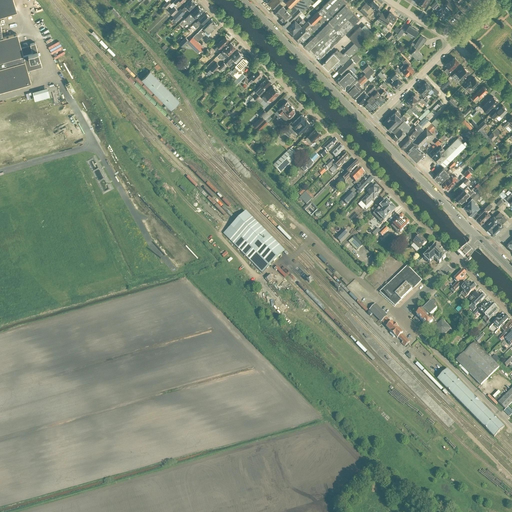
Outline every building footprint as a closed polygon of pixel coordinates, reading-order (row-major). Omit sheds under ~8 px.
[(0,23),(0,16),(17,11),(13,0),(0,0),(0,91),(31,83),(27,70),(42,66),(37,48),(35,42),(30,44),(31,48),(22,50),(17,33),(2,37),(0,23)] [(193,0),(189,0),(184,5),(185,6),(182,9),(184,11),(187,8),(190,10),(197,3),(193,0)] [(311,0),(287,0),(286,2),(290,7),(287,10),(283,6),(276,13),(284,22),(282,24),(285,28),(302,11),(313,1),(311,0)] [(320,58),(360,19),(346,4),(347,3),(343,0),(328,0),(323,5),(323,6),(318,11),(297,31),(293,35),(292,35),(293,36),(294,37),(296,39),(299,42),(302,39),(303,40),(307,36),(308,35),(310,33),(311,33),(314,35),(313,36),(304,45),(308,49),(309,50),(311,49),(320,58)] [(373,0),(369,4),(367,1),(362,6),(367,10),(371,6),(375,10),(379,5),(373,0)] [(439,3),(436,0),(431,5),(434,8),(435,7),(438,11),(437,12),(439,15),(440,16),(441,16),(441,17),(442,17),(443,17),(444,17),(445,16),(446,16),(448,14),(438,4),(439,3)] [(454,8),(456,5),(450,0),(446,0),(447,0),(446,1),(447,2),(444,4),(451,11),(454,8)] [(198,5),(191,12),(191,13),(188,16),(191,19),(195,16),(196,17),(203,10),(198,5)] [(173,15),(178,10),(175,6),(174,6),(172,8),(169,11),(173,15)] [(180,8),(178,10),(173,15),(172,16),(172,17),(171,19),(174,22),(176,20),(176,21),(185,13),(180,8)] [(377,19),(386,25),(389,20),(393,22),(396,16),(389,12),(387,15),(382,12),(377,19)] [(206,13),(200,20),(199,19),(196,22),(195,22),(193,24),(196,28),(202,22),(203,23),(210,17),(206,13)] [(290,30),(303,18),(300,16),(297,19),(298,20),(296,21),(295,20),(287,27),(290,30)] [(211,18),(203,27),(206,31),(205,32),(208,36),(211,33),(210,32),(217,24),(211,18)] [(293,33),(301,26),(299,24),(301,23),(302,24),(305,21),(303,18),(290,30),(293,33)] [(154,28),(153,27),(156,25),(153,21),(146,28),(150,32),(154,28)] [(418,30),(409,24),(406,30),(409,31),(406,34),(411,37),(413,34),(415,35),(418,30)] [(337,49),(333,53),(338,59),(343,64),(359,47),(370,36),(360,25),(349,37),(354,42),(342,55),(337,49)] [(187,42),(193,48),(197,53),(204,47),(198,41),(204,34),(200,30),(198,33),(197,32),(187,42)] [(225,35),(217,44),(218,45),(214,49),(216,50),(218,48),(220,47),(221,48),(230,40),(225,35)] [(415,46),(417,48),(418,45),(420,46),(420,47),(424,41),(425,41),(426,38),(421,35),(414,46),(415,46)] [(186,37),(184,39),(179,43),(182,46),(187,42),(189,40),(186,37)] [(59,39),(48,46),(55,58),(66,52),(59,39)] [(231,50),(233,48),(235,46),(234,46),(235,45),(234,44),(233,44),(232,43),(231,44),(230,42),(222,50),(223,50),(221,52),(225,57),(229,53),(228,53),(229,52),(230,52),(231,51),(231,50)] [(418,49),(419,48),(420,46),(418,45),(417,48),(415,46),(411,51),(412,52),(419,59),(419,58),(420,59),(423,56),(423,55),(423,54),(418,49)] [(235,64),(243,56),(243,55),(243,54),(242,53),(240,53),(238,51),(227,62),(230,65),(232,62),(235,64)] [(350,68),(361,57),(356,52),(339,69),(343,74),(337,80),(343,86),(345,87),(349,84),(358,76),(350,68)] [(326,67),(329,68),(338,59),(333,53),(332,53),(324,61),(324,62),(323,63),(325,65),(326,67)] [(245,64),(249,60),(248,59),(248,58),(246,57),(244,55),(243,56),(235,64),(232,67),(233,69),(232,70),(235,72),(234,74),(237,77),(241,72),(239,70),(240,68),(241,68),(243,67),(243,66),(245,64)] [(456,65),(460,61),(456,57),(454,57),(451,60),(451,59),(446,65),(448,67),(444,70),(448,74),(451,71),(453,69),(457,65),(456,65)] [(343,64),(338,59),(329,68),(336,71),(338,69),(343,64)] [(410,74),(414,69),(409,64),(410,63),(406,59),(403,61),(405,63),(401,66),(404,69),(403,70),(407,75),(410,73),(410,74)] [(210,74),(220,65),(217,62),(207,71),(210,74)] [(224,62),(221,64),(218,67),(221,70),(226,64),(224,62)] [(371,67),(372,67),(367,63),(361,69),(365,73),(371,67)] [(465,75),(469,71),(465,67),(464,66),(463,67),(460,70),(459,70),(456,73),(455,72),(452,75),(458,81),(462,78),(463,79),(466,76),(465,75)] [(362,83),(367,78),(368,78),(371,76),(370,75),(374,71),(371,67),(365,73),(364,74),(358,80),(359,81),(355,84),(348,90),(352,95),(354,95),(357,91),(358,91),(362,88),(362,87),(360,85),(362,83)] [(261,75),(262,73),(258,69),(248,79),(245,76),(241,80),(243,82),(245,81),(248,84),(253,79),(255,81),(258,78),(260,79),(262,75),(261,75)] [(171,110),(180,101),(181,101),(151,70),(142,78),(142,79),(171,110)] [(397,86),(403,81),(399,77),(400,77),(398,75),(399,74),(396,71),(391,76),(393,79),(390,82),(394,86),(395,84),(397,86)] [(264,87),(265,88),(266,87),(267,86),(267,85),(271,82),(270,81),(270,79),(269,79),(267,77),(260,84),(261,84),(255,90),(255,89),(251,93),(252,94),(254,93),(255,94),(253,96),(256,99),(261,93),(259,91),(264,87)] [(473,88),(479,81),(475,77),(472,80),(471,79),(464,86),(467,89),(470,92),(474,88),(473,88)] [(446,86),(451,81),(449,78),(444,83),(440,86),(443,89),(446,86)] [(428,92),(432,87),(426,82),(422,86),(428,92)] [(476,101),(488,90),(483,85),(477,92),(472,97),(476,101)] [(271,100),(279,92),(278,91),(279,91),(276,89),(275,88),(274,86),(273,87),(273,86),(262,97),(266,102),(269,99),(271,100)] [(361,104),(377,89),(374,86),(368,93),(364,90),(356,98),(361,104)] [(424,96),(428,92),(422,86),(418,90),(424,96)] [(35,100),(50,96),(48,87),(33,91),(35,100)] [(369,100),(366,103),(368,106),(381,93),(378,90),(374,94),(373,93),(367,98),(369,100)] [(381,93),(368,106),(372,109),(373,109),(374,108),(375,108),(376,106),(377,106),(378,104),(379,104),(381,102),(381,101),(384,98),(384,97),(387,94),(387,93),(384,90),(381,93)] [(417,103),(419,100),(422,104),(424,103),(425,104),(427,103),(422,97),(421,99),(416,94),(414,95),(413,94),(411,97),(417,103)] [(492,106),(498,101),(493,96),(483,107),(486,110),(491,105),(492,106)] [(414,106),(417,103),(411,97),(408,100),(409,101),(407,102),(412,107),(411,108),(413,111),(416,108),(414,106)] [(457,103),(451,97),(448,100),(454,106),(457,103)] [(286,119),(295,110),(293,109),(294,107),(291,104),(287,100),(282,106),(282,105),(275,112),(278,116),(280,114),(286,119)] [(507,110),(503,105),(497,111),(497,110),(492,115),(495,118),(496,117),(499,120),(503,115),(503,114),(507,110)] [(473,109),(470,106),(463,112),(466,115),(473,109)] [(425,115),(430,111),(428,108),(419,117),(421,119),(425,115)] [(386,124),(393,131),(400,123),(410,114),(407,111),(401,116),(400,116),(400,117),(399,116),(401,114),(397,110),(395,112),(391,117),(392,118),(386,124)] [(291,121),(283,130),(288,135),(292,132),(295,135),(302,128),(304,130),(307,127),(305,125),(309,122),(304,117),(304,115),(303,114),(302,114),(301,114),(293,122),(291,121)] [(262,116),(253,124),(259,130),(268,122),(262,116)] [(423,126),(429,120),(425,116),(419,122),(423,126)] [(511,116),(503,125),(506,127),(508,125),(511,129),(511,128),(511,116)] [(400,123),(393,131),(391,132),(391,135),(395,139),(398,142),(407,133),(405,132),(411,126),(408,123),(405,120),(401,123),(400,123)] [(487,124),(483,120),(475,128),(485,138),(488,135),(482,129),(487,124)] [(414,136),(413,135),(414,134),(416,137),(418,135),(424,129),(418,123),(399,143),(404,147),(407,143),(408,144),(413,138),(414,136)] [(431,131),(435,127),(431,123),(427,127),(426,127),(413,141),(415,144),(408,152),(417,160),(421,156),(423,158),(426,154),(421,149),(425,146),(423,144),(433,133),(431,131)] [(314,140),(321,133),(321,132),(320,131),(319,131),(316,128),(305,138),(312,145),(313,145),(315,142),(315,141),(314,140)] [(493,131),(488,136),(492,140),(497,135),(493,131)] [(475,139),(480,144),(484,141),(479,135),(475,139)] [(445,150),(442,146),(432,156),(438,162),(439,161),(440,161),(445,166),(448,163),(451,167),(456,162),(453,159),(466,145),(468,143),(465,141),(464,143),(458,137),(445,150)] [(330,150),(335,146),(334,145),(337,143),(334,140),(330,144),(329,143),(324,149),(326,151),(324,152),(320,156),(323,158),(331,151),(330,150)] [(340,153),(344,149),(339,144),(335,148),(330,152),(336,159),(341,154),(340,153)] [(280,175),(298,157),(291,149),(273,167),(280,175)] [(313,163),(319,158),(315,154),(310,159),(310,160),(304,167),(308,170),(314,164),(313,163)] [(344,163),(348,159),(346,157),(346,155),(345,155),(344,155),(334,165),(335,166),(333,167),(337,171),(344,164),(344,163)] [(331,160),(325,167),(323,168),(326,172),(328,170),(335,164),(331,160)] [(350,174),(359,165),(355,161),(351,165),(350,164),(344,170),(347,172),(342,178),(345,181),(351,175),(350,174)] [(468,169),(463,173),(467,177),(472,173),(474,170),(471,166),(468,169)] [(445,167),(440,171),(435,176),(440,182),(441,183),(453,170),(450,167),(448,170),(445,167)] [(364,174),(365,174),(360,169),(351,177),(356,183),(363,175),(364,175),(364,174)] [(454,182),(458,178),(457,177),(457,176),(456,175),(456,176),(455,175),(454,176),(452,174),(442,184),(442,185),(444,186),(445,186),(448,189),(450,186),(451,187),(452,187),(455,184),(455,183),(454,182)] [(361,185),(356,190),(358,192),(357,193),(359,195),(363,191),(363,190),(365,188),(365,189),(373,181),(369,177),(366,180),(366,179),(361,184),(361,185)] [(346,181),(345,181),(342,178),(337,183),(332,188),(335,192),(340,187),(346,181)] [(480,184),(474,190),(470,194),(473,197),(464,206),(468,210),(468,211),(469,211),(469,212),(470,213),(471,213),(471,212),(472,213),(474,215),(477,212),(475,210),(479,205),(476,203),(477,202),(476,201),(477,200),(476,199),(485,190),(481,186),(480,184)] [(376,196),(381,192),(375,185),(371,189),(371,188),(367,192),(370,194),(361,202),(366,207),(374,200),(377,197),(376,196)] [(462,203),(470,194),(474,190),(473,188),(472,189),(468,186),(456,197),(456,198),(456,199),(457,199),(457,200),(458,200),(459,200),(462,203)] [(307,205),(313,200),(306,193),(300,198),(307,205)] [(504,202),(501,198),(496,203),(500,207),(504,202)] [(391,215),(396,211),(387,202),(373,215),(382,224),(384,222),(388,219),(390,219),(391,217),(391,215)] [(489,209),(493,206),(491,204),(492,203),(491,202),(476,217),(481,223),(488,216),(490,215),(490,214),(488,211),(489,210),(489,209)] [(502,223),(507,219),(504,215),(503,215),(500,212),(495,216),(494,215),(484,225),(493,235),(503,224),(502,223)] [(231,227),(224,235),(241,252),(262,274),(266,271),(269,267),(285,252),(281,248),(261,228),(256,223),(246,213),(231,227)] [(406,231),(409,228),(407,227),(409,225),(407,223),(408,222),(405,219),(404,220),(402,217),(392,227),(399,235),(404,230),(406,231)] [(375,238),(381,231),(378,228),(372,235),(375,238)] [(385,228),(381,231),(379,234),(383,238),(389,232),(385,228)] [(340,243),(348,235),(343,230),(335,238),(340,243)] [(418,238),(412,232),(407,237),(420,250),(427,244),(426,243),(426,242),(424,241),(420,237),(418,238)] [(347,244),(356,252),(363,246),(354,237),(347,244)] [(447,257),(436,247),(429,254),(429,253),(428,254),(425,251),(417,258),(421,262),(424,259),(429,265),(434,260),(439,265),(442,262),(447,257)] [(415,288),(422,282),(408,267),(381,293),(384,296),(396,307),(402,301),(401,301),(412,290),(409,287),(411,284),(415,288)] [(460,285),(466,278),(465,276),(466,275),(463,271),(454,280),(457,283),(451,288),(452,289),(456,293),(462,287),(460,285)] [(467,298),(475,289),(475,288),(474,286),(473,286),(472,286),(469,283),(467,285),(467,284),(462,290),(464,292),(461,295),(465,299),(466,297),(467,298)] [(476,308),(484,299),(484,298),(483,297),(482,297),(481,296),(478,293),(476,296),(475,295),(472,298),(473,299),(469,302),(472,304),(471,305),(472,305),(469,308),(473,313),(475,311),(476,310),(475,308),(476,308)] [(445,332),(448,329),(445,325),(446,324),(442,320),(440,322),(438,324),(435,322),(436,321),(433,318),(433,317),(431,315),(437,310),(435,307),(436,306),(432,302),(430,304),(422,312),(421,312),(419,312),(417,314),(417,316),(415,319),(419,323),(421,321),(428,327),(431,324),(438,332),(437,333),(441,337),(446,333),(445,332)] [(493,313),(496,310),(496,309),(496,308),(495,307),(494,307),(493,307),(492,307),(490,304),(486,307),(487,307),(486,308),(484,307),(479,312),(484,316),(483,316),(485,318),(491,312),(493,313)] [(387,318),(375,306),(375,305),(370,311),(382,323),(387,328),(391,323),(386,318),(387,318)] [(498,313),(496,310),(493,313),(491,312),(485,318),(482,320),(486,324),(489,321),(489,322),(498,313)] [(499,330),(508,322),(508,321),(508,320),(506,319),(505,318),(504,318),(502,316),(499,319),(497,321),(497,322),(496,322),(495,322),(495,323),(494,323),(494,324),(494,325),(495,326),(494,327),(497,330),(498,329),(499,330)] [(508,337),(511,332),(511,323),(511,322),(506,327),(505,327),(502,330),(504,333),(503,334),(505,336),(506,335),(508,337)] [(409,343),(402,335),(403,334),(398,329),(394,325),(392,323),(391,323),(387,328),(386,328),(388,330),(391,333),(390,333),(390,335),(391,335),(393,338),(395,338),(395,337),(397,339),(398,338),(403,343),(402,344),(405,347),(408,344),(409,343)] [(449,344),(453,348),(462,340),(458,336),(449,344)] [(499,368),(475,344),(464,355),(464,354),(456,362),(481,387),(499,368)] [(511,360),(509,358),(503,364),(506,367),(511,361),(511,360)] [(505,428),(447,370),(437,380),(495,438),(505,428)] [(505,410),(511,403),(511,389),(498,404),(505,410)]
